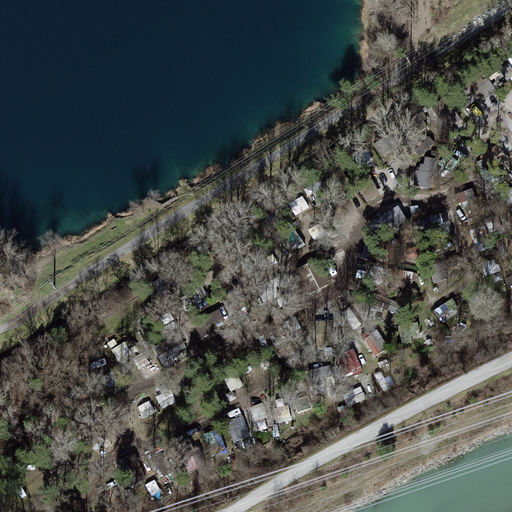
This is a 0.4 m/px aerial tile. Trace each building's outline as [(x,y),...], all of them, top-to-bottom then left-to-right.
[(465,83),(480,104),(495,94),(480,73),(465,83)] [(507,161),(498,146),(482,156),(491,171),(507,161)] [(439,161),(427,159),(425,166),(421,166),(420,170),(416,170),(413,186),(433,189),(439,161)] [(407,222),(398,208),(372,224),(381,238),(407,222)] [(321,260),(299,269),(297,274),(305,292),(312,294),(332,286),(321,260)] [(460,312),(451,297),(435,307),(445,322),(460,312)] [(219,313),(195,324),(202,339),(218,331),(214,326),(223,322),(219,313)] [(111,345),(118,359),(140,349),(134,335),(111,345)] [(180,335),(155,347),(164,365),(181,357),(179,352),(187,348),(180,335)] [(356,350),(338,357),(344,373),(362,367),(356,350)] [(151,400),(142,404),(146,413),(155,409),(151,400)] [(244,417),(227,423),(235,444),(251,439),(244,417)] [(136,456),(119,465),(132,489),(149,480),(136,456)]
